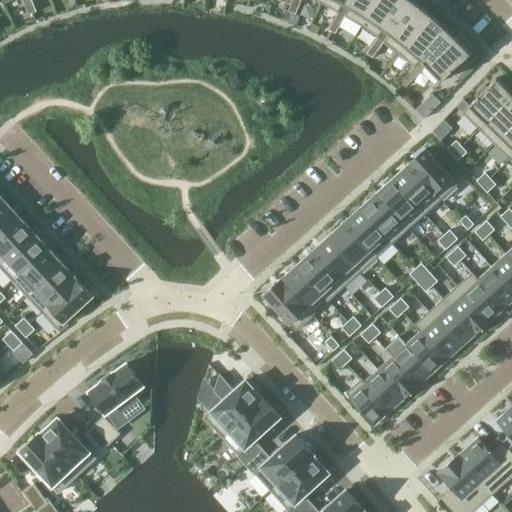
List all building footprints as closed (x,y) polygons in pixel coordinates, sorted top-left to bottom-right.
[(31,0),(25,0),(23,1),(29,15),(37,12),(31,0)] [(299,0),(292,0),(288,11),(296,14),(301,1),(299,0)] [(322,0),(320,4),(338,13),(343,4),(346,6),(349,0),(322,0)] [(350,8),(345,16),(361,27),(378,0),(349,0),(346,6),(350,8)] [(378,0),(361,27),(377,37),(383,29),(387,32),(409,0),(378,0)] [(390,34),(384,42),(399,54),(432,16),(431,15),(431,16),(420,7),(419,6),(410,0),(409,0),(387,32),(390,34)] [(338,13),(336,17),(343,21),(345,16),(350,8),(346,6),(343,4),(338,13)] [(432,16),(399,54),(414,67),(420,60),(423,62),(423,63),(451,34),(443,27),(443,26),(442,25),(441,25),(432,17),(432,16)] [(336,17),(328,30),(336,34),(343,21),(336,17)] [(377,37),(375,41),(381,46),(384,42),(390,34),(387,32),(383,29),(377,37)] [(451,34),(423,63),(426,66),(441,81),(452,71),(454,74),(463,66),(460,63),(471,53),(470,52),(454,36),(453,35),(452,35),(451,34)] [(375,41),(366,53),(372,58),(381,46),(375,41)] [(414,67),(410,71),(416,76),(426,66),(423,63),(423,62),(420,60),(414,67)] [(410,71),(400,81),(406,87),(416,76),(410,71)] [(462,113),(479,129),(511,94),(511,93),(496,78),(487,88),(484,85),(476,94),(478,96),(462,113)] [(494,144),(511,125),(511,94),(479,129),(494,144)] [(511,156),(511,125),(494,144),(510,159),(511,156)] [(456,140),(447,148),(453,155),(462,146),(456,140)] [(467,152),(462,146),(453,155),(458,161),(467,152)] [(425,149),(409,164),(441,200),(458,185),(425,149)] [(393,178),(425,214),(441,200),(409,164),(393,178)] [(491,178),(485,172),(476,181),(482,187),(491,178)] [(377,193),(409,229),(425,214),(393,178),(377,193)] [(496,184),(491,178),(482,187),(487,193),(496,184)] [(361,207),(393,243),(409,229),(377,193),(361,207)] [(4,200),(0,204),(0,233),(19,216),(4,200)] [(377,258),(393,243),(361,207),(345,222),(377,258)] [(511,216),(511,210),(509,208),(500,216),(506,222),(511,216)] [(474,224),(466,215),(460,220),(468,230),(474,224)] [(19,216),(0,233),(0,262),(33,232),(19,216)] [(495,229),(487,220),(481,226),(489,235),(495,229)] [(329,236),(361,272),(377,258),(345,222),(329,236)] [(489,235),(481,226),(474,231),(483,240),(489,235)] [(452,244),(458,239),(450,230),(444,235),(452,244)] [(33,232),(0,262),(0,267),(13,281),(48,248),(33,232)] [(444,235),(437,240),(446,250),(452,244),(444,235)] [(312,251),(345,287),(361,272),(329,236),(312,251)] [(466,255),(458,246),(452,252),(460,261),(466,255)] [(48,248),(13,281),(27,297),(63,264),(48,248)] [(296,265),(329,301),(345,287),(312,251),(296,265)] [(460,261),(452,252),(446,257),(454,266),(460,261)] [(492,267),(511,289),(511,260),(506,254),(492,267)] [(430,272),(421,263),(415,268),(424,277),(430,272)] [(63,264),(27,297),(42,312),(77,280),(63,264)] [(280,280),(313,316),(329,301),(296,265),(280,280)] [(472,272),(471,273),(503,309),(511,300),(511,289),(492,267),(479,279),(472,272)] [(415,268),(409,274),(418,283),(424,277),(415,268)] [(430,272),(424,277),(432,286),(438,281),(430,272)] [(457,286),(489,321),(503,309),(471,273),(457,286)] [(418,283),(426,292),(432,286),(424,277),(418,283)] [(77,280),(42,312),(57,329),(92,296),(77,280)] [(296,331),(313,316),(280,280),(264,295),(296,331)] [(443,298),(475,334),(489,321),(457,286),(443,298)] [(394,297),(385,287),(379,293),(388,302),(394,297)] [(379,293),(373,298),(382,307),(388,302),(379,293)] [(409,307),(401,298),(395,303),(403,312),(409,307)] [(428,311),(461,347),(475,334),(443,298),(428,311)] [(403,312),(395,303),(389,308),(397,318),(403,312)] [(414,324),(446,360),(461,347),(428,311),(414,324)] [(362,325),(353,316),(347,322),(356,331),(362,325)] [(24,318),(15,326),(21,332),(30,324),(24,318)] [(347,322),(341,327),(350,336),(356,331),(347,322)] [(375,338),(381,332),(373,323),(367,329),(375,338)] [(30,324),(21,332),(26,338),(35,330),(30,324)] [(407,345),(432,373),(446,360),(414,324),(413,325),(420,333),(407,345)] [(367,329),(361,334),(369,343),(375,338),(367,329)] [(12,331),(3,339),(8,345),(17,337),(12,331)] [(333,351),(340,346),(331,336),(325,342),(333,351)] [(17,337),(8,345),(14,351),(22,343),(17,337)] [(393,358),(418,386),(432,373),(407,345),(393,358)] [(352,358),(344,349),(338,354),(346,364),(352,358)] [(346,364),(338,354),(332,360),(340,369),(346,364)] [(378,371),(404,399),(418,386),(393,358),(378,371)] [(100,381),(89,389),(106,411),(143,383),(126,361),(116,369),(114,367),(98,379),(100,381)] [(361,379),(360,379),(389,411),(404,399),(378,371),(365,383),(361,379)] [(220,375),(215,390),(219,395),(229,385),(220,375)] [(360,379),(345,393),(374,425),(389,411),(360,379)] [(245,380),(204,417),(221,436),(263,398),(263,397),(262,398),(260,396),(260,390),(254,383),(248,383),(245,380)] [(263,398),(221,436),(238,455),(237,455),(245,465),(262,449),(254,440),(280,417),(263,398)] [(510,436),(501,445),(511,456),(511,406),(497,421),(510,436)] [(45,435),(44,435),(76,470),(94,453),(63,419),(60,422),(54,422),(48,428),(48,434),(46,436),(45,435)] [(103,419),(94,427),(109,443),(118,435),(103,419)] [(94,427),(85,436),(100,452),(109,443),(94,427)] [(44,435),(25,453),(57,487),(76,470),(44,435)] [(262,449),(245,465),(254,474),(255,473),(271,491),(313,453),(296,435),(295,436),(270,458),(262,449)] [(478,438),(458,456),(492,493),(511,475),(511,456),(501,445),(491,453),(478,438)] [(313,453),(271,491),(288,510),(287,510),(288,511),(303,511),(312,505),(304,496),(329,473),(326,470),(327,464),(320,457),(315,457),(313,455),(314,454),(313,453)] [(458,456),(438,473),(452,488),(442,498),(454,511),(471,511),(492,493),(458,456)] [(31,485),(21,492),(34,511),(44,504),(31,485)] [(318,511),(312,505),(303,511),(359,511),(363,508),(346,490),(345,491),(321,511),(318,511)]
